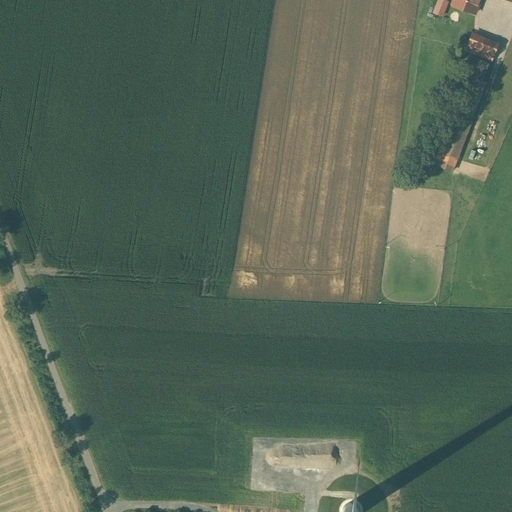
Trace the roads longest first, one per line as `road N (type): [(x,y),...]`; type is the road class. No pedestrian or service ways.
road 1 (unclassified): [(0,228),(105,511)]
road 2 (track): [(72,423),(350,437)]
